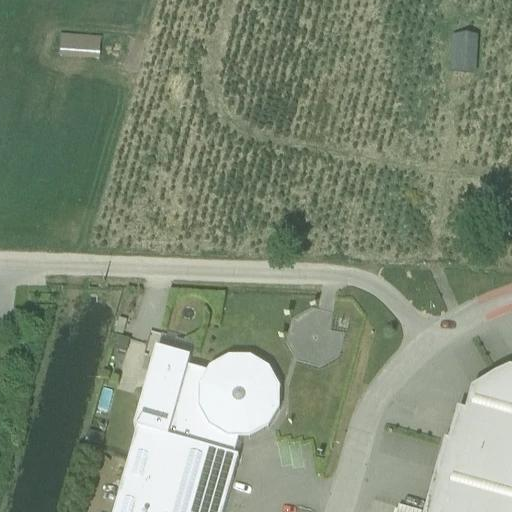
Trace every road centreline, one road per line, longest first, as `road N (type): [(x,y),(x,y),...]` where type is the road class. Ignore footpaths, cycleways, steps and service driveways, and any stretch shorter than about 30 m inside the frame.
road 1 (unclassified): [(429,343),(385,297),(347,279),(0,266)]
road 2 (unclassified): [(429,343),(368,409),(339,511)]
